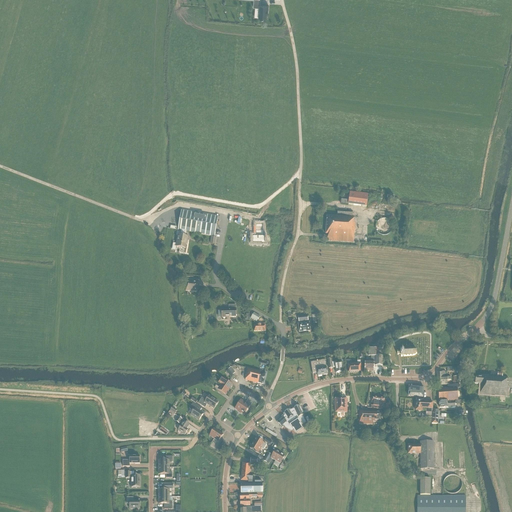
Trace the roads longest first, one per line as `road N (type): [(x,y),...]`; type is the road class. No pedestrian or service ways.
road 1 (track): [(300,173),(256,220),(178,205),(146,222),(0,165)]
road 2 (tertiary): [(269,408),(325,382),(419,379),(477,327)]
road 3 (unclassified): [(225,213),(216,276),(281,326),(283,347)]
road 4 (tertiary): [(477,327),(495,292),(511,204)]
